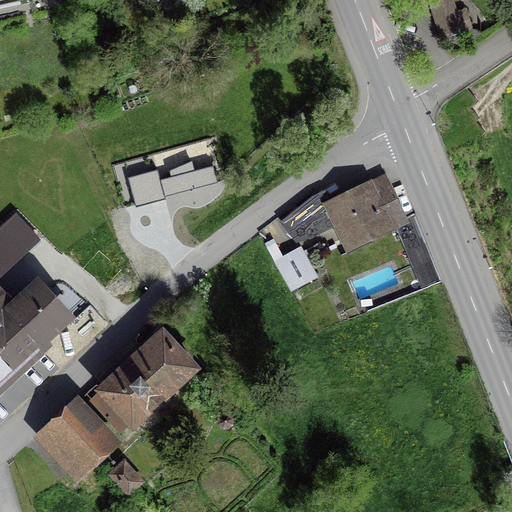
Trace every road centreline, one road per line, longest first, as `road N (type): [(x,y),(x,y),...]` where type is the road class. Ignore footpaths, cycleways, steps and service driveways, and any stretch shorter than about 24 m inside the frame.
road 1 (residential): [(405,126),(291,192),(185,270),(0,447)]
road 2 (tertiary): [(511,393),(405,126)]
road 3 (residential): [(511,36),(405,126)]
road 4 (tertiary): [(405,126),(356,0)]
